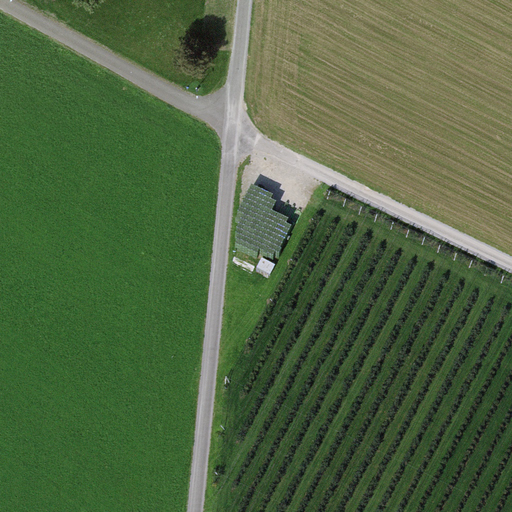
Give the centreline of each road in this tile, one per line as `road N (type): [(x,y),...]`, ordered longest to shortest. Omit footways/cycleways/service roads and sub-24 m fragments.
road 1 (track): [(192,511),(231,128)]
road 2 (track): [(511,264),(231,128)]
road 3 (track): [(231,128),(0,2)]
road 4 (residential): [(231,128),(244,0)]
